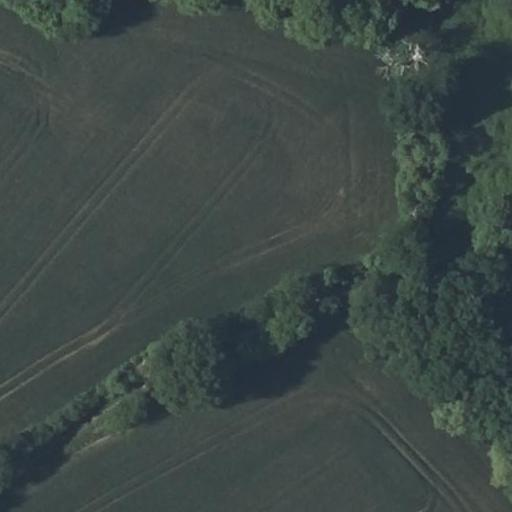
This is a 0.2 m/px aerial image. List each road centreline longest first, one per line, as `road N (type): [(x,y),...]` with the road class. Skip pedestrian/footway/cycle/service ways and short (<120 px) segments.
road 1 (track): [(0,480),(117,402),(315,299)]
road 2 (track): [(511,233),(376,271),(315,299)]
